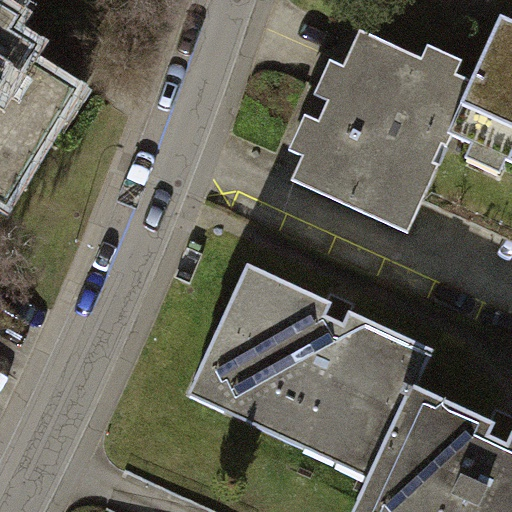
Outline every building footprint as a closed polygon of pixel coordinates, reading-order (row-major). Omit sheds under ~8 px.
[(0,203),(63,98),(14,69),(24,53),(0,38),(0,31),(6,22),(0,18),(0,203)] [(473,94),(447,154),(511,182),(511,45),(498,39),(473,94)] [(410,238),(447,154),(473,94),(352,40),(288,185),(410,238)] [(183,399),(367,481),(406,392),(423,353),(240,272),(183,399)] [(352,511),(511,511),(511,438),(406,392),(367,481),(352,511)]
